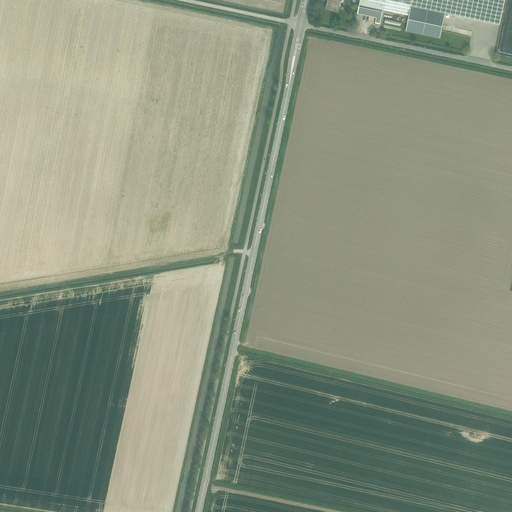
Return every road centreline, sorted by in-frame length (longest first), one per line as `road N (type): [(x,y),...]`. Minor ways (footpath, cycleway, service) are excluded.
road 1 (secondary): [(198,511),(286,97)]
road 2 (track): [(511,419),(232,353)]
road 3 (track): [(240,343),(511,413)]
road 4 (track): [(0,293),(232,250),(253,253)]
road 5 (unclassified): [(511,69),(303,25)]
road 6 (track): [(205,478),(363,511)]
